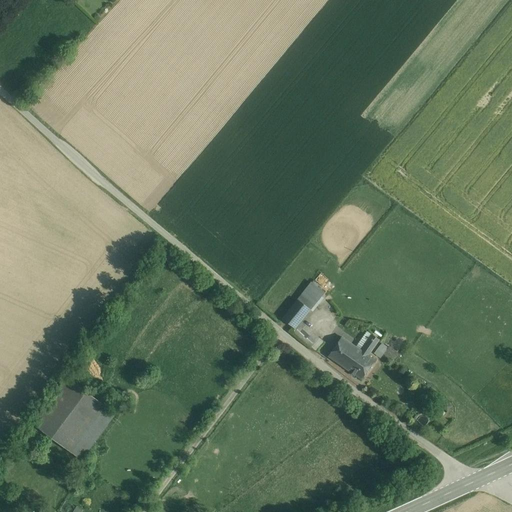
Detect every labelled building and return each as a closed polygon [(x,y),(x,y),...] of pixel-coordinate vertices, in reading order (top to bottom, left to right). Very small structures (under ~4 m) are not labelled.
[(323,295),(310,285),(298,300),(311,310),(323,295)] [(298,300),(282,319),(295,329),(301,322),(311,310),(298,300)] [(310,330),(301,322),(295,329),(293,331),(302,339),(310,330)] [(320,338),(310,330),(302,339),(312,347),(320,338)] [(361,350),(372,335),(367,331),(356,347),(361,350)] [(372,335),(361,350),(363,352),(368,355),(383,335),(377,331),(374,336),(372,335)] [(356,347),(342,337),(328,357),(347,369),(351,362),(355,365),(363,352),(361,350),(356,347)] [(388,347),(383,343),(378,349),(383,353),(388,347)] [(389,346),(388,347),(383,353),(383,354),(394,363),(400,355),(389,346)] [(368,355),(363,352),(355,365),(351,362),(347,369),(361,379),(375,360),(368,355)] [(111,412),(69,380),(36,424),(79,455),(111,412)]
